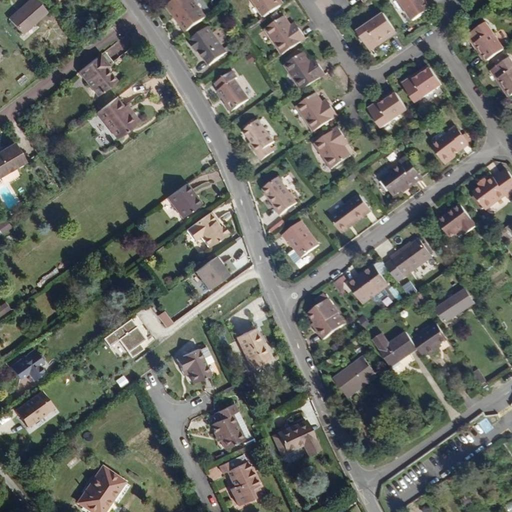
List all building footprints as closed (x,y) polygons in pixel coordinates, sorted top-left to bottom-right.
[(21,35),(46,12),(35,0),(27,0),(6,19),(21,35)] [(205,17),(192,0),(173,0),(166,6),(173,15),(175,14),(178,18),(176,19),(185,32),(205,17)] [(281,6),(276,0),(252,0),(264,17),(281,6)] [(430,10),(422,0),(398,0),(413,22),(430,10)] [(432,8),(426,0),(422,0),(430,10),(432,8)] [(377,42),(395,30),(384,13),(356,32),(370,52),(380,45),(377,42)] [(306,38),(299,28),(294,31),(291,26),(284,15),(264,29),(282,54),(306,38)] [(505,49),(486,22),(467,35),(473,45),(477,43),(488,61),(505,49)] [(227,53),(207,27),(189,40),(190,41),(188,42),(193,50),(196,48),(198,52),(208,66),(227,53)] [(380,45),(397,33),(395,30),(377,42),(380,45)] [(488,61),(477,43),(473,45),(485,62),(488,61)] [(326,74),(319,64),(314,67),(310,62),(304,52),(284,65),(301,90),(326,74)] [(107,66),(98,55),(77,71),(97,96),(115,82),(104,69),(107,66)] [(511,95),(511,59),(510,57),(490,71),(497,80),(500,78),(511,96),(511,95)] [(319,64),(315,59),(310,62),(314,67),(319,64)] [(413,80),(431,68),(429,65),(412,77),(413,80)] [(415,104),(442,85),(431,68),(413,80),(412,77),(401,84),(415,104)] [(250,100),(236,80),(238,78),(233,70),(214,84),(218,90),(217,91),(226,103),(225,105),(231,113),(250,100)] [(511,96),(500,78),(497,80),(509,98),(511,96)] [(379,105),(397,94),(395,90),(378,102),(379,105)] [(337,116),(327,100),(322,104),(315,93),(296,105),(313,132),(337,116)] [(380,129),(408,110),(397,94),(379,105),(378,102),(367,110),(380,129)] [(138,122),(130,112),(127,115),(121,107),(114,98),(95,112),(116,140),(138,122)] [(455,108),(451,103),(446,107),(450,113),(455,108)] [(130,112),(124,104),(121,107),(127,115),(130,112)] [(275,142),(258,119),(242,131),(250,143),(252,141),(260,153),(257,155),(261,161),(274,152),(269,146),(275,142)] [(470,145),(456,125),(449,131),(450,133),(431,146),(445,165),(453,160),(452,157),(457,154),(470,145)] [(341,141),(346,137),(339,127),(314,143),(332,170),(351,157),(344,146),(341,141)] [(349,143),(346,137),(341,141),(344,146),(349,143)] [(260,153),(252,141),(250,143),(249,144),(257,155),(260,153)] [(0,176),(24,162),(13,143),(0,150),(0,176)] [(424,178),(407,156),(402,159),(405,163),(401,165),(381,179),(394,197),(402,192),(408,187),(410,189),(424,178)] [(507,199),(511,195),(511,175),(509,171),(503,176),(501,173),(495,177),(494,176),(487,182),(484,179),(478,184),(481,187),(472,192),(486,211),(506,196),(507,199)] [(298,203),(279,177),(262,190),(274,205),(272,206),(279,216),(298,203)] [(199,206),(188,192),(190,190),(185,183),(166,198),(181,219),(199,206)] [(201,204),(190,190),(188,192),(199,206),(201,204)] [(341,234),(372,211),(360,195),(329,217),(341,234)] [(165,199),(159,203),(171,220),(177,216),(165,199)] [(477,226),(460,204),(437,221),(451,239),(462,231),(465,235),(477,226)] [(227,233),(221,224),(220,225),(210,211),(184,230),(193,241),(199,237),(207,248),(227,233)] [(319,245),(302,221),(281,236),(286,243),(288,242),(294,250),(301,259),(319,245)] [(509,233),(505,228),(497,234),(502,242),(511,236),(509,233)] [(504,245),(511,239),(511,237),(511,236),(502,242),(504,245)] [(398,282),(433,257),(421,239),(414,244),(400,254),(398,252),(392,257),(393,260),(387,265),(391,271),(398,282)] [(400,254),(414,244),(413,242),(398,252),(400,254)] [(301,259),(294,250),(287,255),(294,264),(301,259)] [(227,275),(214,257),(194,272),(207,290),(227,275)] [(390,285),(383,276),(391,271),(387,265),(382,259),(368,269),(369,272),(358,280),(356,278),(348,284),(363,305),(372,299),(375,303),(378,304),(389,296),(384,290),(390,285)] [(358,280),(369,272),(368,269),(356,278),(358,280)] [(417,293),(412,284),(404,290),(410,298),(417,293)] [(445,324),(476,303),(466,288),(435,309),(445,324)] [(432,302),(422,289),(417,293),(426,306),(432,302)] [(329,298),(324,293),(315,300),(319,305),(329,298)] [(337,315),(339,313),(329,298),(319,305),(308,313),(314,322),(318,327),(315,329),(323,340),(344,325),(337,315)] [(3,301),(0,303),(0,314),(8,308),(3,301)] [(172,323),(164,311),(157,316),(166,328),(172,323)] [(347,323),(339,313),(337,315),(344,325),(347,323)] [(372,326),(364,314),(358,319),(366,330),(372,326)] [(142,337),(128,317),(100,337),(106,345),(115,339),(128,356),(140,348),(136,342),(142,337)] [(448,340),(436,322),(412,340),(419,350),(424,358),(428,355),(429,356),(439,349),(438,347),(442,344),(448,340)] [(270,359),(255,328),(235,338),(250,369),(270,359)] [(392,368),(419,350),(412,340),(406,331),(390,343),(384,333),(373,340),(392,368)] [(333,351),(340,346),(337,341),(330,346),(333,351)] [(358,355),(364,349),(360,344),(353,350),(358,355)] [(212,362),(206,346),(198,350),(205,365),(212,362)] [(42,374),(36,366),(42,362),(32,349),(7,367),(17,380),(25,373),(32,381),(42,374)] [(198,350),(197,349),(176,358),(181,371),(186,369),(188,374),(192,384),(209,376),(205,365),(198,350)] [(335,363),(331,357),(326,361),(330,367),(335,363)] [(348,398),(378,376),(363,357),(334,378),(348,398)] [(487,381),(479,369),(472,373),(480,386),(487,381)] [(127,382),(122,374),(114,380),(119,388),(127,382)] [(24,428),(51,408),(39,392),(12,411),(24,428)] [(243,440),(231,415),(237,412),(234,404),(213,413),(216,421),(209,424),(214,435),(217,433),(220,439),(224,450),(243,440)] [(250,437),(237,412),(231,415),(243,440),(250,437)] [(321,450),(306,419),(276,433),(285,454),(302,446),(307,456),(321,450)] [(285,454),(276,433),(263,439),(273,461),(285,454)] [(257,486),(242,454),(217,465),(221,474),(225,472),(233,487),(228,489),(236,506),(253,497),(250,489),(257,486)] [(89,511),(102,511),(123,482),(100,465),(75,502),(89,511)] [(451,486),(470,474),(465,467),(447,479),(451,486)] [(236,507),(254,499),(253,497),(236,506),(236,507)]
